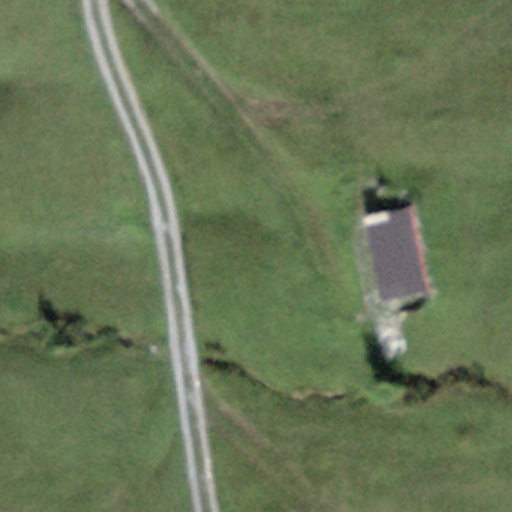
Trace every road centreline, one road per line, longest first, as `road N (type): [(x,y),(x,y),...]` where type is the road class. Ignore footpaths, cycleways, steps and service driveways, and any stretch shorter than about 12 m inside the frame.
road 1 (track): [(100,0),(109,68),(169,203),(210,511)]
road 2 (track): [(140,0),(246,135)]
